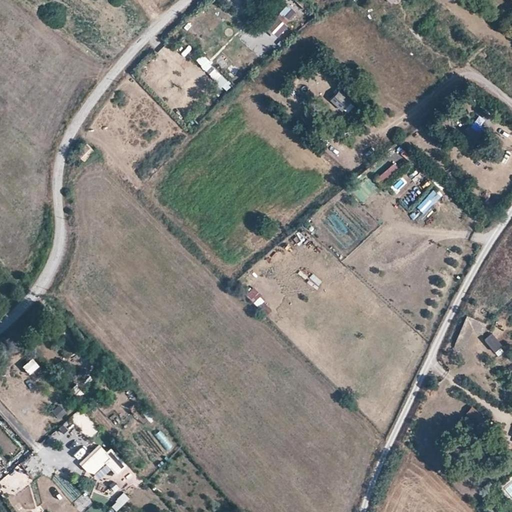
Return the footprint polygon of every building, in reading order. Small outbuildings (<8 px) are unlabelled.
[(298,13),(296,11),(301,7),(297,3),(293,8),(284,0),(283,0),(277,7),(290,20),(298,13)] [(252,23),(256,32),(265,27),(261,19),(252,23)] [(203,50),(196,56),(223,90),(230,84),(203,50)] [(221,56),(216,60),(234,80),(239,75),(221,56)] [(330,99),(340,110),(350,99),(339,89),(330,99)] [(478,113),(471,123),(479,129),(486,119),(478,113)] [(75,153),(82,160),(92,151),(85,143),(75,153)] [(381,180),(397,167),(392,161),(376,174),(381,180)] [(352,193),(364,203),(379,185),(367,175),(352,193)] [(439,178),(434,181),(440,190),(445,187),(439,178)] [(425,195),(416,204),(429,216),(437,206),(425,195)] [(266,314),(273,308),(252,286),(245,292),(266,314)] [(30,355),(20,364),(27,372),(37,364),(30,355)] [(91,399),(103,388),(97,383),(85,393),(91,399)] [(55,404),(51,411),(59,417),(64,409),(55,404)] [(473,406),(468,413),(479,423),(485,416),(473,406)] [(125,464),(109,447),(105,451),(100,445),(80,463),(86,470),(93,471),(105,461),(115,473),(125,464)] [(120,490),(109,504),(116,510),(127,496),(120,490)] [(81,511),(86,504),(79,499),(74,506),(81,511)]
